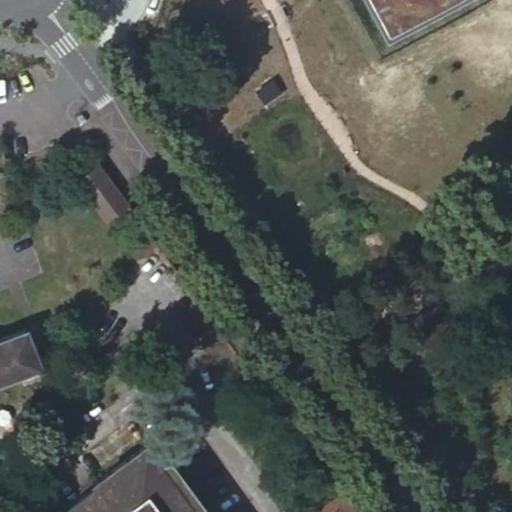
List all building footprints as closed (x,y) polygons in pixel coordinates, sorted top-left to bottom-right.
[(374,0),(361,0),(385,43),(395,38),(374,0)] [(374,0),(395,38),(385,43),(386,45),(468,0),(374,0)] [(229,106),(202,123),(249,198),(276,182),(229,106)] [(96,164),(75,180),(104,221),(126,204),(96,164)] [(0,383),(21,376),(23,382),(54,370),(47,350),(35,354),(27,331),(0,340),(0,383)] [(205,511),(167,460),(158,467),(143,446),(90,486),(92,489),(64,510),(65,511),(205,511)] [(352,511),(340,494),(315,511),(352,511)]
